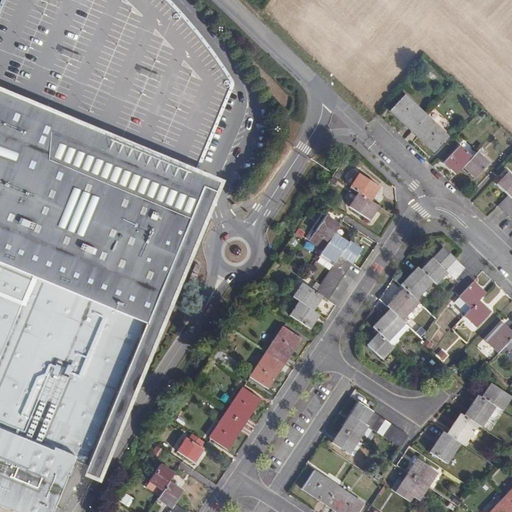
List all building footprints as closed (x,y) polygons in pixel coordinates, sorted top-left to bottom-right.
[(0,84),(0,100),(8,104),(60,161),(199,220),(98,465),(112,471),(223,180),(0,84)] [(406,96),(391,112),(435,153),(450,137),(406,96)] [(0,502),(22,511),(62,511),(84,460),(98,465),(199,220),(60,161),(8,104),(0,100),(0,502)] [(461,147),(446,163),(458,174),(465,167),(476,178),(490,164),(479,153),(473,159),(461,147)] [(360,190),(351,203),(367,215),(376,202),(368,196),(377,182),(361,170),(352,184),(360,190)] [(511,173),(511,172),(499,185),(510,196),(499,207),(511,218),(511,173)] [(304,301),(294,315),(311,326),(320,313),(314,308),(323,294),(329,298),(363,248),(351,239),(350,241),(336,232),(341,223),(327,213),(310,238),(339,257),(317,290),(307,283),(297,297),(304,301)] [(387,308),(370,325),(377,331),(365,344),(379,358),(391,345),(385,340),(402,322),(399,318),(416,301),(412,298),(429,280),(432,283),(444,270),(463,288),(457,295),(469,306),(462,314),(474,325),(488,311),(475,299),(482,292),(470,281),(474,277),(440,245),(418,269),(415,266),(398,284),(401,287),(384,305),(387,308)] [(511,333),(501,322),(484,339),(496,351),(503,344),(511,352),(511,333)] [(302,339),(285,327),(252,377),(269,388),(302,339)] [(445,432),(432,453),(448,464),(462,443),(464,445),(478,423),(482,426),(496,406),(503,410),(511,396),(511,395),(492,383),(483,398),(479,396),(466,416),(462,414),(449,434),(445,432)] [(244,388),(210,438),(228,450),(262,400),(244,388)] [(400,447),(408,434),(360,402),(333,443),(349,453),(350,452),(359,439),(368,425),(400,447)] [(187,438),(178,452),(194,463),(203,448),(187,438)] [(359,439),(350,452),(355,456),(364,443),(359,439)] [(399,479),(393,490),(410,501),(414,496),(422,501),(440,473),(420,459),(404,482),(399,479)] [(161,464),(150,481),(164,490),(159,498),(173,508),(170,511),(185,511),(175,505),(184,492),(169,482),(175,474),(161,464)] [(316,471),(304,488),(338,511),(360,511),(365,504),(316,471)] [(511,511),(511,488),(489,511),(511,511)]
